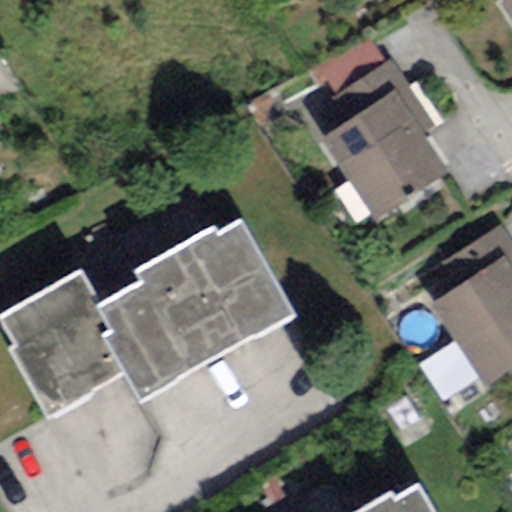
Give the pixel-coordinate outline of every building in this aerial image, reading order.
[(511,0),(506,0),(500,5),(511,23),(511,0)] [(333,100),(385,63),(365,35),(313,71),(333,100)] [(393,90),(422,135),(435,125),(391,60),(385,63),(333,100),(347,119),(393,90)] [(347,119),(319,138),(374,221),(447,172),(422,135),(393,90),(347,119)] [(122,374),(138,401),(291,314),(239,224),(216,238),(211,231),(134,275),(139,284),(98,308),(78,274),(0,318),(0,323),(12,344),(4,348),(46,419),(122,374)] [(503,258),(511,271),(511,241),(500,224),(443,263),(459,287),(503,258)] [(459,287),(431,306),(486,388),(511,370),(511,271),(503,258),(459,287)] [(433,511),(417,485),(393,499),(389,492),(354,511),(433,511)]
